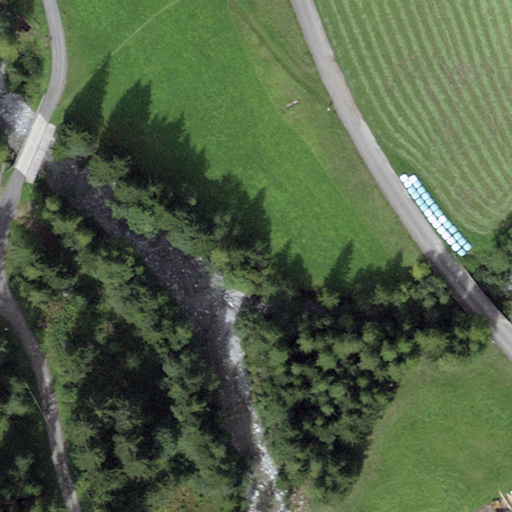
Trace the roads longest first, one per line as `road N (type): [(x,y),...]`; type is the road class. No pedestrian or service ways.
road 1 (track): [(74,511),(41,365),(0,304)]
road 2 (track): [(8,205),(53,93),(58,59),(50,0)]
road 3 (track): [(338,92),(242,5)]
